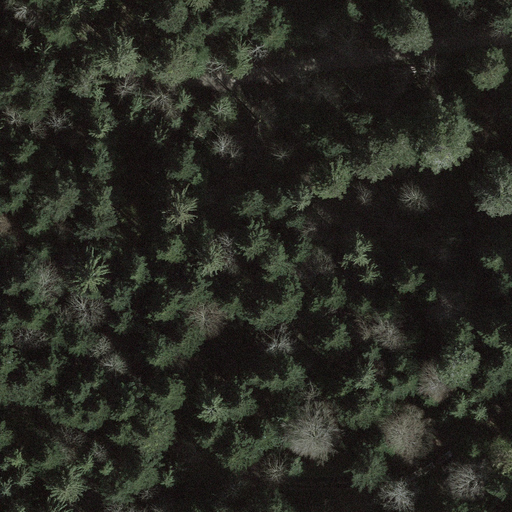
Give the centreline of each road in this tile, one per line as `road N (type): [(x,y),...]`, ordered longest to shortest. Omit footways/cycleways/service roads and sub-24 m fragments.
road 1 (track): [(511,398),(389,473),(347,484),(281,477),(0,400)]
road 2 (track): [(511,35),(243,75),(166,78),(93,57),(1,0)]
